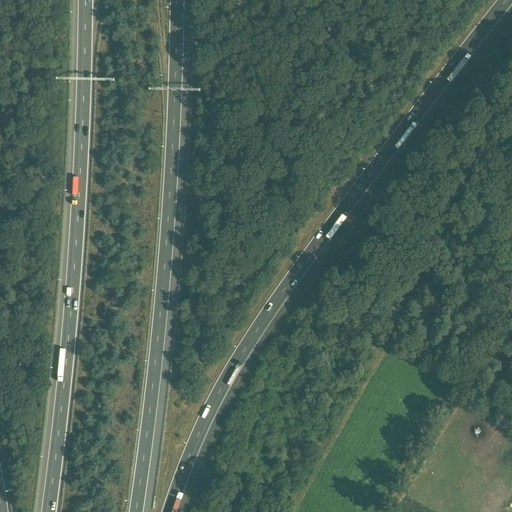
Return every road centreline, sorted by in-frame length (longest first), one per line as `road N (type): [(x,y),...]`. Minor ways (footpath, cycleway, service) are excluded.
road 1 (motorway): [(170,511),(242,354),(508,0)]
road 2 (motorway): [(138,511),(165,284),(176,0)]
road 3 (motorway): [(84,0),(71,289),(47,511)]
road 4 (track): [(511,271),(376,511)]
